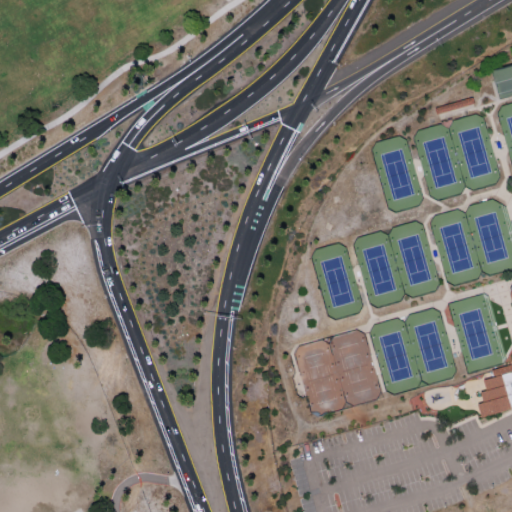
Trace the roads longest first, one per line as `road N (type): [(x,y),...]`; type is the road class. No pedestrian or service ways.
road 1 (trunk): [(108,181),(101,234),(111,285),(203,511)]
road 2 (motorway): [(235,267),(300,150),(345,102),(424,42)]
road 3 (secondary): [(134,169),(262,87),(306,47),(340,0)]
road 4 (trunk): [(284,0),(141,126),(108,181)]
road 5 (trunk): [(237,511),(219,394),(235,267)]
road 6 (secondary): [(281,0),(89,135)]
road 7 (primary): [(134,169),(306,104)]
road 8 (trunk): [(235,267),(306,104)]
road 9 (motorway): [(306,104),(424,42)]
road 10 (secondary): [(0,238),(108,181)]
